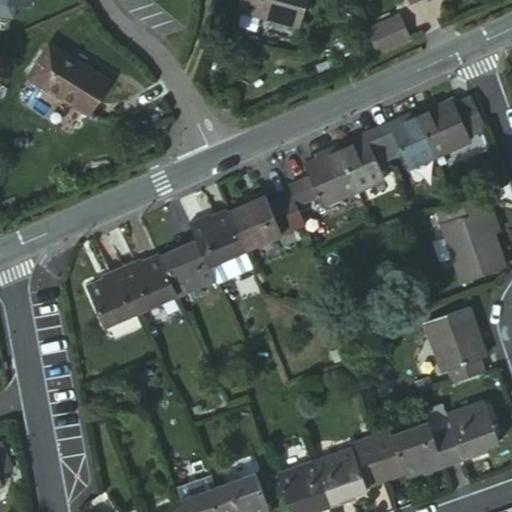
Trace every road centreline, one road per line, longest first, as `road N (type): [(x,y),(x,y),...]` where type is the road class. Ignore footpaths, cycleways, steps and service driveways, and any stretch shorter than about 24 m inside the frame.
road 1 (tertiary): [(474,45),(215,157)]
road 2 (tertiary): [(215,157),(5,250)]
road 3 (residential): [(116,0),(163,52),(215,157)]
road 4 (residential): [(32,385),(5,250)]
road 5 (residential): [(54,511),(32,385)]
